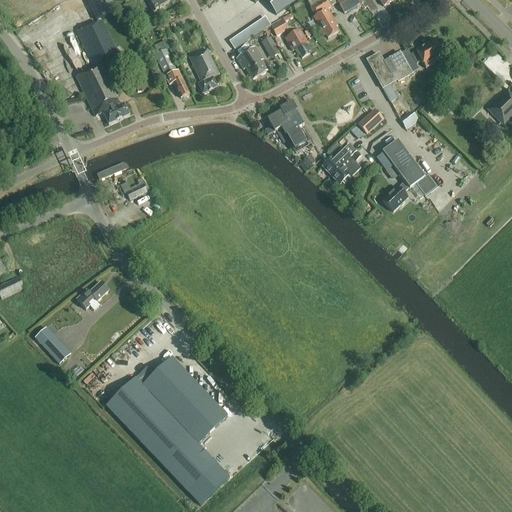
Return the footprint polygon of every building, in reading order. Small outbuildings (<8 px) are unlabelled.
[(131,8),(141,3),(138,0),(134,0),(128,4),(131,8)] [(170,3),(168,0),(148,0),(155,11),(170,3)] [(251,0),(254,3),(255,5),(261,0),(264,0),(276,17),(299,0),(251,0)] [(359,6),(355,0),(307,0),(306,1),(311,9),(311,10),(315,18),(313,19),(323,37),(325,36),(327,40),(338,34),(335,29),(337,28),(327,11),(337,5),(344,15),(359,6)] [(90,14),(94,23),(110,15),(106,6),(90,14)] [(281,21),(282,24),(271,30),(277,39),(289,32),(284,23),(293,18),(292,15),(281,21)] [(229,40),(234,49),(272,27),(266,18),(229,40)] [(113,45),(102,22),(76,34),(94,70),(76,78),(95,118),(103,115),(109,126),(130,116),(124,105),(120,106),(116,98),(117,97),(102,66),(119,58),(120,59),(126,56),(119,42),(113,45)] [(302,60),(309,56),(308,54),(310,52),(306,45),(307,44),(300,32),(285,40),(292,53),(296,50),(302,60)] [(271,60),(280,56),(271,39),(262,44),(271,60)] [(400,55),(411,75),(419,71),(416,66),(421,63),(425,70),(435,65),(434,63),(442,58),(434,43),(422,50),(422,49),(416,53),(411,56),(408,51),(400,55)] [(176,61),(182,58),(178,49),(172,51),(176,61)] [(267,73),(259,61),(261,60),(254,49),(236,60),(243,71),(245,70),(253,82),(267,73)] [(176,73),(166,51),(155,56),(169,87),(174,85),(181,100),(189,96),(178,72),(176,73)] [(208,53),(207,51),(189,60),(201,85),(198,86),(203,97),(217,90),(213,80),(219,77),(209,55),(211,54),(210,52),(208,53)] [(411,75),(400,55),(400,54),(383,64),(379,56),(367,62),(390,104),(397,100),(389,87),(397,82),(398,84),(412,76),(411,75)] [(511,97),(507,92),(487,111),(504,128),(511,120),(511,97)] [(281,130),(299,120),(291,105),(281,111),(282,113),(268,122),(271,128),(274,134),(281,130)] [(383,118),(365,130),(372,140),(390,128),(383,118)] [(298,131),(302,128),(303,127),(299,120),(281,130),(293,152),(306,145),(298,131)] [(271,128),(264,132),(267,137),(274,134),(271,128)] [(350,133),(358,141),(363,136),(356,128),(350,133)] [(425,179),(397,142),(382,154),(404,184),(398,190),(397,189),(382,203),(393,214),(408,200),(403,195),(409,190),(409,191),(416,186),(425,198),(437,190),(428,177),(425,179)] [(341,168),(350,159),(343,151),(339,155),(338,154),(333,159),(333,158),(322,168),(331,177),(341,168)] [(302,162),(308,169),(314,164),(308,157),(302,162)] [(341,168),(331,177),(339,186),(350,176),(352,179),(361,170),(350,159),(341,168)] [(126,173),(123,165),(97,175),(100,183),(126,173)] [(145,186),(145,187),(141,180),(137,182),(138,186),(130,190),(127,184),(120,187),(124,196),(126,195),(130,203),(149,194),(145,186)] [(384,246),(394,256),(404,247),(394,237),(384,246)] [(0,298),(1,301),(24,290),(19,279),(0,288),(0,298)] [(97,304),(108,293),(101,285),(91,295),(87,291),(75,303),(86,314),(91,309),(89,307),(95,302),(97,304)] [(57,343),(76,326),(67,317),(48,334),(57,343)] [(43,329),(32,340),(57,366),(69,356),(57,343),(48,334),(43,329)] [(227,418),(172,360),(154,377),(142,388),(135,381),(106,408),(189,495),(218,468),(197,446),(227,418)] [(147,369),(135,381),(142,388),(154,377),(147,369)] [(254,433),(218,466),(229,478),(265,445),(254,433)]
